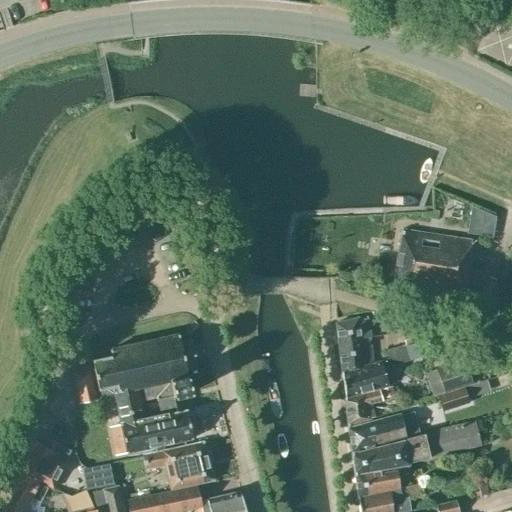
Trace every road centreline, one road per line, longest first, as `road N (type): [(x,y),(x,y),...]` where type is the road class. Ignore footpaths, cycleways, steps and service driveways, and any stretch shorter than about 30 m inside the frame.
road 1 (tertiary): [(0,54),(145,20),(227,17),(324,28)]
road 2 (residential): [(0,480),(81,332),(172,305),(207,312)]
road 3 (residential): [(261,511),(207,312)]
road 4 (tertiary): [(511,98),(412,51),(324,28)]
road 5 (residential): [(346,511),(323,322)]
